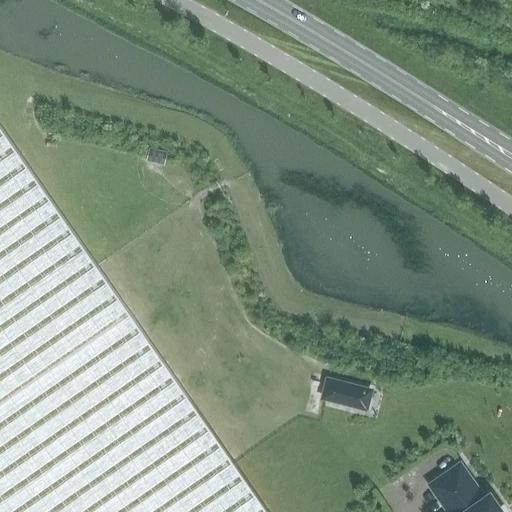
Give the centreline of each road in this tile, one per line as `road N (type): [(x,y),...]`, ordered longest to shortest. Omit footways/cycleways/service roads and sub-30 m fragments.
road 1 (unclassified): [(171,0),(511,207)]
road 2 (primary): [(396,83),(255,0)]
road 3 (primary): [(396,83),(417,106),(511,167)]
road 4 (primary): [(511,147),(396,83)]
